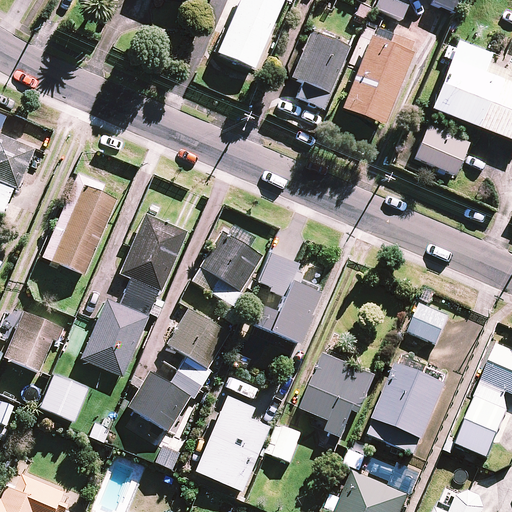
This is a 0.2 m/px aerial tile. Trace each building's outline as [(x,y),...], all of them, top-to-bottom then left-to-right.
[(289,0),(239,0),(216,54),(252,70),(283,0),(288,3),(289,0)] [(407,7),(391,0),(377,0),(374,9),(400,21),(407,7)] [(432,0),(431,4),(449,12),(453,0),(432,0)] [(482,25),(474,45),(488,51),(495,30),(482,25)] [(414,46),(374,29),(341,109),(382,125),(414,46)] [(349,48),(310,32),(291,79),(302,83),(296,99),(323,110),(349,48)] [(511,39),(510,39),(502,60),(457,43),(431,110),(511,141),(511,39)] [(469,147),(426,128),(413,159),(456,178),(469,147)] [(0,219),(32,151),(0,135),(0,219)] [(103,189),(76,177),(41,258),(82,275),(114,201),(100,195),(103,189)] [(116,276),(129,282),(117,309),(104,303),(79,360),(119,377),(132,349),(134,350),(158,295),(184,236),(141,217),(116,276)] [(201,309),(210,294),(231,307),(261,258),(221,233),(191,283),(194,284),(185,299),(201,309)] [(268,255),(257,282),(269,287),(267,291),(281,296),(274,314),(259,308),(251,327),(296,344),(315,294),(287,283),(294,265),(268,255)] [(447,318),(419,307),(408,334),(436,346),(447,318)] [(128,409),(171,435),(208,372),(205,370),(226,334),(187,310),(166,346),(185,357),(168,385),(149,373),(128,409)] [(57,327),(22,313),(3,358),(38,373),(57,327)] [(511,353),(496,347),(463,426),(490,438),(509,394),(511,395),(511,353)] [(373,377),(324,356),(300,411),(330,424),(326,433),(340,439),(352,412),(357,414),(373,377)] [(448,377),(400,357),(366,435),(414,456),(448,377)] [(85,390),(52,377),(40,409),(72,422),(85,390)] [(252,409),(224,398),(194,472),(242,492),(268,428),(247,419),(252,409)] [(301,435),(277,426),(266,454),(289,463),(301,435)] [(13,490),(4,486),(0,495),(0,511),(60,511),(65,500),(59,497),(62,491),(21,473),(13,490)] [(399,511),(406,497),(350,474),(339,501),(330,497),(325,509),(331,511),(399,511)] [(482,511),(486,505),(460,493),(451,511),(438,511),(436,511),(435,511),(482,511)]
